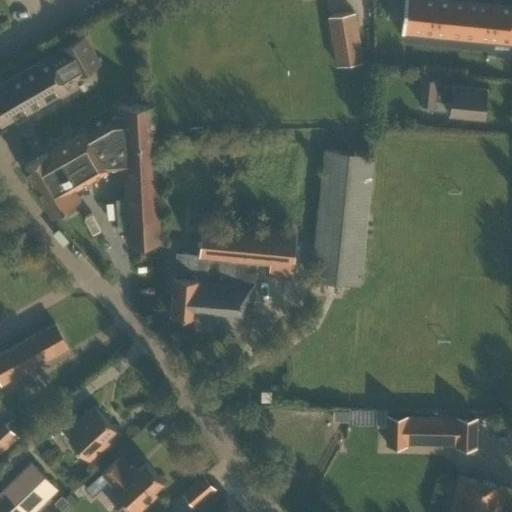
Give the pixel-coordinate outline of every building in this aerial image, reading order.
[(511,0),(404,0),(401,30),(405,30),(488,38),(487,46),(486,51),(488,51),(488,47),(511,49),(511,0)] [(335,66),(363,61),(355,11),(327,15),(335,66)] [(84,34),(77,38),(60,48),(50,54),(49,54),(0,82),(0,121),(0,123),(24,109),(25,112),(68,87),(66,83),(79,76),(78,75),(100,61),(84,34)] [(483,116),(486,88),(452,85),(436,83),(437,78),(421,77),(418,102),(434,103),(435,98),(451,100),(450,113),(483,116)] [(110,118),(85,131),(107,169),(124,168),(128,243),(158,241),(151,104),(126,105),(119,105),(120,117),(110,118)] [(47,151),(24,164),(52,213),(63,207),(73,201),(79,197),(74,188),(107,169),(85,131),(48,153),(47,151)] [(360,284),(374,153),(322,148),(310,279),(360,284)] [(175,275),(173,275),(170,312),(195,314),(193,328),(249,333),(255,259),(270,261),(269,273),(292,275),(296,232),(202,222),(199,253),(177,251),(175,275)] [(0,381),(1,383),(68,345),(55,322),(0,353),(0,381)] [(270,400),(271,390),(261,390),(261,400),(270,400)] [(115,427),(95,405),(77,421),(71,414),(59,425),(69,436),(68,436),(89,459),(109,440),(105,436),(115,427)] [(365,420),(365,417),(386,417),(386,410),(353,409),(353,419),(365,420)] [(387,413),(386,443),(407,444),(407,441),(456,442),(456,445),(476,445),(477,416),(387,413)] [(6,421),(0,426),(0,451),(18,435),(6,421)] [(42,458),(48,464),(60,454),(54,446),(51,449),(49,446),(41,453),(44,456),(42,458)] [(117,457),(101,472),(113,484),(112,485),(123,497),(113,506),(118,511),(135,511),(156,493),(153,489),(163,480),(146,461),(136,470),(132,466),(129,470),(117,457)] [(0,511),(30,511),(57,487),(31,459),(0,489),(0,511)] [(194,507),(216,488),(204,474),(182,493),(194,507)] [(500,511),(506,486),(458,475),(449,511),(500,511)] [(241,511),(223,491),(198,511),(241,511)] [(62,494),(54,502),(62,510),(70,502),(62,494)]
